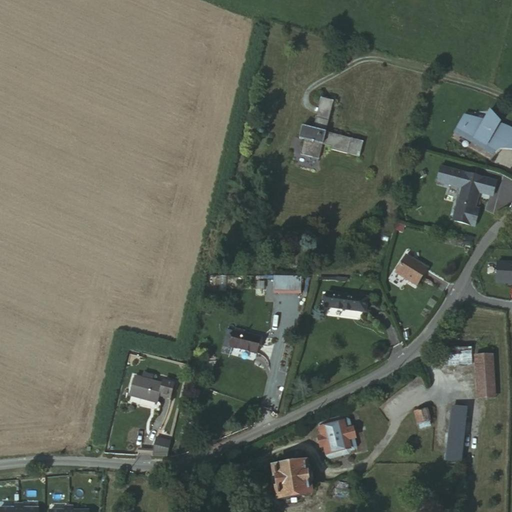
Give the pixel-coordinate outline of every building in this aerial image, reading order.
[(318,97),(313,114),(327,118),(332,100),(318,97)] [(461,114),(454,126),(493,146),(505,122),(495,124),(493,121),(488,108),(481,117),(461,114)] [(327,118),(313,114),(310,128),(299,124),(293,152),(318,158),(321,147),(348,154),(352,137),(325,131),(327,118)] [(363,140),(352,137),(348,154),(359,156),(363,140)] [(495,180),(440,166),(436,180),(461,187),(457,202),(452,219),(474,225),(478,208),(474,207),(477,196),(476,194),(477,191),(491,194),(495,180)] [(477,173),(497,180),(499,174),(479,167),(477,173)] [(428,271),(406,257),(395,276),(415,289),(428,271)] [(495,286),(511,287),(511,260),(496,260),(495,286)] [(287,286),(274,284),(274,291),(286,292),(287,286)] [(368,293),(329,287),(327,305),(365,310),(368,293)] [(260,338),(235,332),(231,350),(256,356),(260,338)] [(492,339),(476,341),(476,349),(478,399),(494,399),(492,339)] [(473,365),(473,349),(440,350),(441,366),(473,365)] [(141,380),(134,378),(130,397),(158,404),(160,395),(173,398),(176,384),(163,381),(163,384),(151,382),(153,377),(143,374),(141,380)] [(461,461),(467,408),(452,406),(446,459),(461,461)] [(417,411),(418,420),(428,418),(427,409),(417,411)] [(336,422),(319,426),(326,458),(353,452),(352,441),(357,439),(355,426),(348,428),(347,421),(336,422)] [(155,437),(153,453),(167,455),(170,439),(155,437)] [(311,457),(269,465),(276,502),(316,496),(311,457)] [(40,511),(41,506),(26,506),(26,501),(12,500),(12,506),(0,505),(0,511),(40,511)] [(90,511),(91,509),(76,508),(75,502),(62,502),(62,508),(48,507),(47,511),(90,511)]
